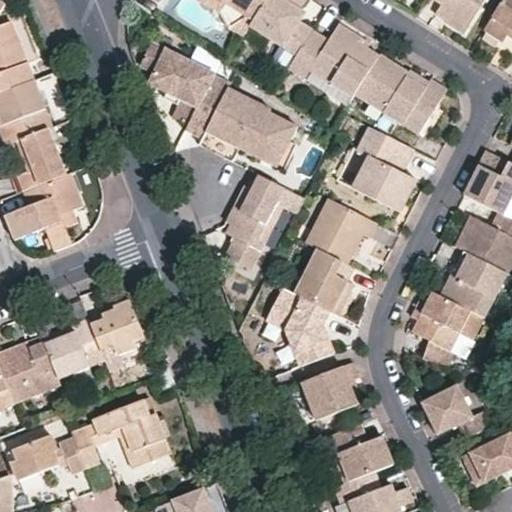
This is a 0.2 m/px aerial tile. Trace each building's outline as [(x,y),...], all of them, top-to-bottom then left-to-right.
[(221,0),(206,0),(224,11),(225,9),(228,4),(221,0)] [(221,0),(228,4),(230,0),(237,0),(258,13),(266,0),(221,0)] [(237,0),(230,0),(228,4),(249,15),(255,19),(258,13),(237,0)] [(266,0),(258,13),(255,19),(251,25),(298,55),(314,29),(303,21),(296,18),(302,8),(307,0),(266,0)] [(435,0),(442,4),(439,8),(451,16),(448,21),(446,23),(464,34),(485,0),(435,0)] [(511,0),(503,0),(485,29),(504,41),(509,33),(511,28),(511,0)] [(296,18),(303,21),(308,12),(302,8),(296,18)] [(451,16),(439,8),(436,13),(448,21),(451,16)] [(255,19),(249,15),(234,25),(225,9),(224,11),(232,27),(245,35),(251,25),(255,19)] [(0,91),(35,78),(13,22),(0,26),(0,91)] [(298,55),(290,68),(310,81),(315,72),(354,96),(355,93),(379,55),(368,48),(359,43),(362,39),(338,24),(329,38),(314,29),(298,55)] [(359,43),(368,48),(370,44),(362,39),(359,43)] [(217,72),(153,40),(142,64),(156,71),(151,82),(169,90),(183,97),(199,106),(188,128),(205,136),(208,130),(230,85),(232,82),(216,74),(217,72)] [(409,73),(380,54),(379,55),(355,93),(372,104),(367,112),(379,119),(384,111),(420,134),(448,90),(429,79),(425,87),(407,75),(409,73)] [(310,81),(348,105),(354,96),(315,72),(310,81)] [(0,124),(0,126),(6,143),(16,139),(22,136),(49,127),(53,125),(35,78),(0,91),(0,117),(3,124),(0,124)] [(230,85),(208,130),(224,138),(240,146),(276,165),(297,125),(270,111),(272,107),(230,85)] [(183,97),(169,90),(166,96),(180,103),(183,97)] [(17,174),(23,189),(24,189),(66,172),(49,127),(22,136),(34,168),(28,171),(17,174)] [(402,172),(413,149),(371,127),(359,152),(364,155),(356,171),(361,174),(354,189),(390,208),(395,200),(404,204),(416,180),(402,172)] [(205,136),(201,143),(217,151),(224,138),(208,130),(205,136)] [(22,136),(16,139),(28,171),(34,168),(22,136)] [(224,138),(217,151),(233,159),(240,146),(224,138)] [(499,212),(503,214),(511,197),(511,161),(509,160),(501,176),(479,164),(476,171),(465,194),(499,212)] [(30,205),(6,215),(9,224),(16,240),(46,229),(54,251),(71,244),(65,227),(61,215),(72,211),(84,206),(70,171),(66,172),(24,189),(30,205)] [(240,195),(227,220),(232,223),(227,232),(236,237),(227,255),(253,270),(267,244),(260,240),(268,223),(276,227),(286,205),(299,211),(306,197),(261,174),(254,186),(248,199),(240,195)] [(246,182),(240,195),(248,199),(254,186),(246,182)] [(511,211),(511,197),(503,214),(505,215),(510,217),(511,211)] [(307,242),(320,248),(348,263),(364,234),(372,238),(380,223),(330,198),(307,242)] [(400,213),(404,204),(395,200),(390,208),(400,213)] [(77,223),(72,211),(61,215),(65,227),(77,223)] [(498,228),(505,215),(503,214),(499,212),(492,225),(498,228)] [(511,218),(510,217),(505,215),(498,228),(492,225),(471,215),(455,246),(464,250),(511,275),(511,273),(511,274),(511,273),(511,218)] [(260,240),(267,244),(276,227),(268,223),(260,240)] [(334,311),(337,313),(346,294),(341,291),(348,279),(354,266),(348,263),(320,248),(297,293),(334,311)] [(511,277),(511,275),(464,250),(441,294),(444,296),(484,316),(500,286),(506,289),(511,277)] [(341,291),(346,294),(353,282),(348,279),(341,291)] [(334,311),(297,293),(285,287),(268,320),(288,330),(301,366),(338,351),(333,338),(328,340),(324,331),(327,324),(334,311)] [(424,358),(449,365),(455,355),(451,352),(462,329),(476,336),(486,317),(484,316),(444,296),(441,294),(433,290),(426,303),(418,319),(412,330),(429,340),(424,358)] [(420,300),(413,316),(418,319),(426,303),(420,300)] [(104,318),(92,324),(101,348),(103,353),(108,352),(115,349),(117,356),(134,350),(132,343),(143,338),(128,303),(115,308),(101,314),(104,318)] [(101,314),(115,308),(113,304),(100,309),(101,314)] [(92,324),(90,320),(74,326),(76,333),(46,345),(59,379),(90,367),(85,353),(101,348),(92,324)] [(333,338),(327,324),(324,331),(328,340),(333,338)] [(74,326),(43,338),(46,345),(76,333),(74,326)] [(46,345),(43,338),(0,354),(0,362),(17,406),(63,389),(59,379),(46,345)] [(103,353),(111,372),(114,370),(108,352),(103,353)] [(353,361),(301,381),(316,419),(362,400),(357,386),(350,389),(347,381),(354,378),(359,376),(353,361)] [(0,362),(0,412),(17,406),(0,362)] [(470,370),(488,373),(491,367),(472,363),(470,370)] [(174,384),(168,366),(157,370),(164,387),(174,384)] [(350,389),(357,386),(354,378),(347,381),(350,389)] [(476,417),(461,386),(424,403),(429,412),(432,420),(436,418),(444,435),(460,427),(465,439),(491,426),(485,413),(476,417)] [(150,417),(156,415),(148,397),(144,399),(150,417)] [(132,453),(165,440),(156,415),(150,417),(144,399),(93,419),(95,423),(72,432),(74,437),(87,471),(101,465),(95,450),(92,443),(123,431),(132,453)] [(444,435),(436,418),(432,420),(441,437),(444,435)] [(361,423),(352,426),(360,447),(368,444),(361,423)] [(352,426),(326,436),(334,456),(340,454),(350,481),(375,471),(393,464),(383,438),(368,444),(360,447),(352,426)] [(120,441),(126,455),(132,453),(123,431),(92,443),(95,450),(120,441)] [(511,432),(464,456),(479,485),(509,471),(505,464),(511,461),(511,432)] [(19,478),(58,464),(52,450),(55,448),(50,435),(13,449),(17,460),(12,462),(19,478)] [(87,471),(74,437),(60,443),(61,446),(66,461),(73,476),(87,471)] [(132,453),(126,455),(132,470),(171,455),(165,440),(132,453)] [(58,464),(66,461),(61,446),(55,448),(52,450),(58,464)] [(334,456),(345,483),(350,481),(340,454),(334,456)] [(382,488),(375,471),(350,481),(345,483),(336,487),(342,505),(350,502),(354,511),(403,511),(401,506),(395,492),(393,484),(382,488)] [(0,511),(13,511),(13,486),(9,478),(0,478),(0,511)] [(410,502),(404,488),(395,492),(401,506),(410,502)] [(211,511),(203,489),(155,508),(157,511),(211,511)]
